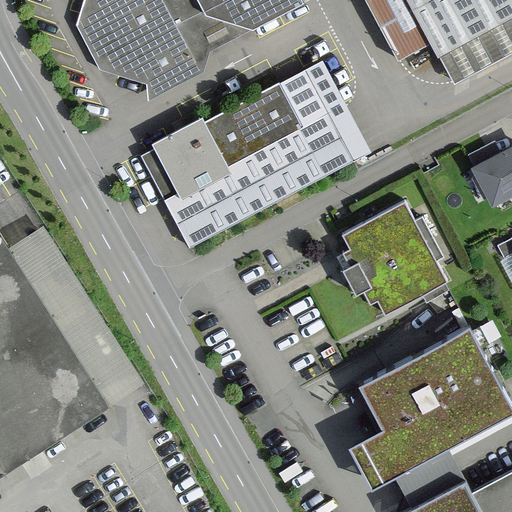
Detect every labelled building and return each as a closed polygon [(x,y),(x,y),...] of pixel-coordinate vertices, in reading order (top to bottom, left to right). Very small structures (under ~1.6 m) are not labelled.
[(251,29),(301,2),(300,0),(82,0),(74,25),(97,69),(145,84),(189,61),(204,14),(251,29)] [(511,51),(511,0),(363,0),(396,60),(428,42),(435,55),(436,55),(452,84),(511,51)] [(187,247),(351,161),(326,113),(300,126),(277,82),(202,121),(200,117),(150,143),(153,148),(139,155),(187,247)] [(493,198),(511,188),(511,147),(476,167),(493,198)] [(402,200),(340,234),(347,248),(340,252),(348,265),(340,269),(354,294),(361,290),(368,304),(375,300),(383,314),(445,280),(435,261),(441,257),(420,216),(413,220),(402,200)] [(0,473),(108,405),(0,236),(0,473)] [(511,236),(495,246),(502,259),(511,253),(511,236)] [(511,389),(473,317),(357,379),(380,424),(349,440),(370,480),(511,404),(511,389)] [(511,511),(511,469),(470,491),(481,511),(511,511)] [(481,511),(470,491),(431,511),(481,511)]
